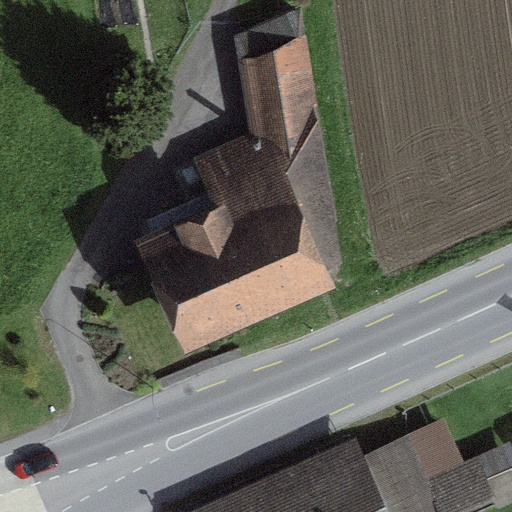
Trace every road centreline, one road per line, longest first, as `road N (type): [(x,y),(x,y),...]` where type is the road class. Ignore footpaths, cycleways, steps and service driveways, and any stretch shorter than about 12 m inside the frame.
road 1 (primary): [(120,469),(511,302)]
road 2 (primary): [(120,469),(0,485)]
